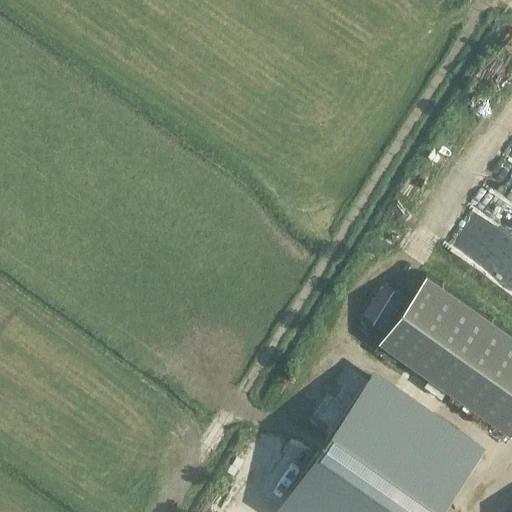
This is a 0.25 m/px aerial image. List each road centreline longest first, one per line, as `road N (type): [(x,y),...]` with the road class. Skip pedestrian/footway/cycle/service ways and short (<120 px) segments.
road 1 (track): [(234,405),(488,0)]
road 2 (track): [(163,511),(234,405),(289,454),(251,511)]
